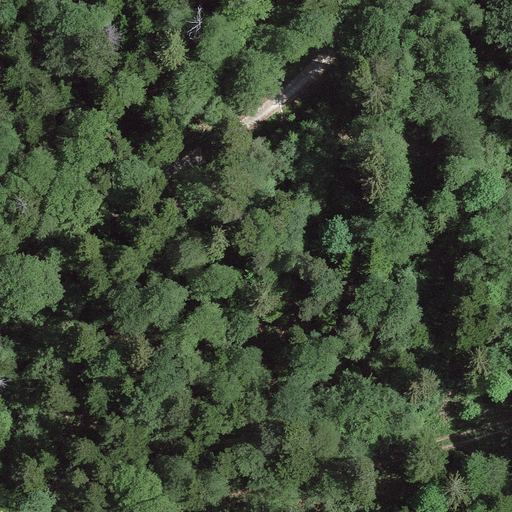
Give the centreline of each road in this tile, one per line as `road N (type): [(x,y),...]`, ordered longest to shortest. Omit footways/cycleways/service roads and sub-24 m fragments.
road 1 (track): [(0,278),(284,100),(369,0)]
road 2 (track): [(511,428),(382,466),(168,511)]
